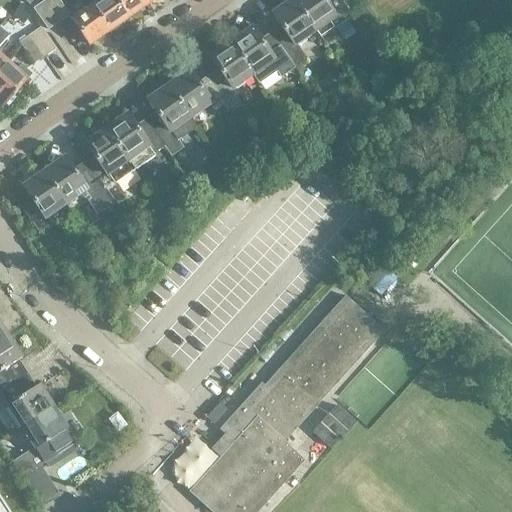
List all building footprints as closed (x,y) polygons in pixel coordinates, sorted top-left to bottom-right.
[(46,0),(33,10),(48,31),(69,16),(58,0),(46,0)] [(115,0),(104,0),(92,8),(110,33),(129,20),(115,0)] [(149,6),(144,0),(115,0),(129,20),(149,6)] [(296,0),(295,1),(316,33),(321,39),(352,17),(340,0),(296,0)] [(316,33),(295,1),(274,16),(281,26),(271,32),(296,68),(307,60),(297,46),(316,33)] [(90,47),(110,33),(92,8),(72,22),(90,47)] [(0,29),(0,66),(4,62),(0,58),(0,46),(8,37),(0,29)] [(45,58),(55,51),(41,30),(30,37),(45,58)] [(254,30),(233,44),(254,76),(272,63),(283,78),(296,68),(271,32),(261,40),(254,30)] [(45,58),(30,37),(20,44),(34,65),(45,58)] [(254,76),(233,44),(211,59),(219,69),(209,76),(234,111),(241,106),(236,98),(239,96),(235,89),(254,76)] [(4,62),(0,66),(0,106),(2,109),(26,82),(32,75),(21,66),(16,72),(4,62)] [(192,72),(170,87),(192,119),(210,106),(215,113),(223,107),(227,113),(231,110),(233,112),(234,111),(209,76),(199,83),(192,72)] [(192,119),(170,87),(149,102),(156,113),(146,119),(172,157),(183,149),(180,144),(172,132),(192,119)] [(129,116),(107,131),(135,171),(155,157),(153,155),(165,148),(171,157),(172,157),(146,119),(136,126),(129,116)] [(135,171),(107,131),(86,146),(93,156),(84,163),(113,206),(125,198),(116,184),(135,171)] [(113,206),(84,163),(73,170),(66,159),(45,174),(67,205),(85,193),(90,200),(88,202),(98,216),(94,219),(99,226),(118,213),(113,206)] [(67,205),(45,174),(24,189),(31,199),(20,208),(39,235),(52,225),(47,219),(67,205)] [(389,271),(377,284),(364,297),(381,312),(404,284),(389,271)] [(384,333),(350,302),(345,297),(265,387),(262,384),(243,405),(285,443),(384,333)] [(423,355),(433,343),(412,325),(401,337),(423,355)] [(7,337),(0,341),(0,390),(15,381),(7,368),(20,359),(7,337)] [(38,386),(19,398),(11,384),(15,381),(0,390),(0,406),(5,404),(7,407),(6,407),(19,428),(52,408),(38,386)] [(218,404),(205,418),(213,426),(227,411),(218,404)] [(314,428),(331,446),(357,421),(340,404),(314,428)] [(290,448),(285,443),(243,405),(220,430),(227,436),(219,445),(226,452),(189,493),(209,511),(259,511),(305,462),(290,448)] [(52,408),(19,428),(33,450),(12,464),(30,491),(47,480),(38,466),(42,464),(42,463),(72,444),(64,431),(65,430),(52,408)]
